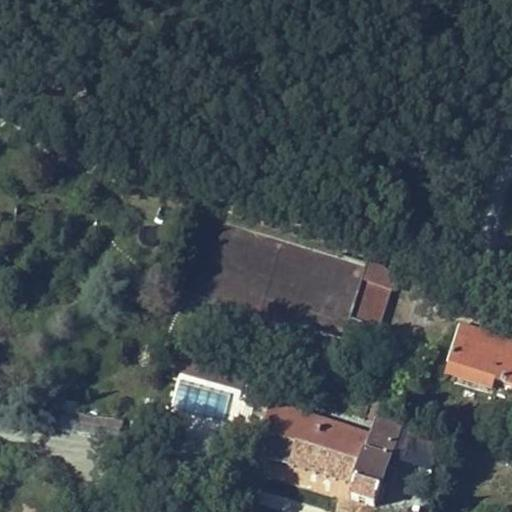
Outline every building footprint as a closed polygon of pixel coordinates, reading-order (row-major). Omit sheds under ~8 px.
[(437,256),(418,248),(410,267),(428,275),(437,256)] [(396,286),(383,274),(367,268),(358,297),(389,307),(396,286)] [(389,307),(358,297),(349,324),(381,334),(387,336),(395,309),(389,307)] [(381,334),(349,324),(344,343),(364,349),(366,343),(377,346),(381,334)] [(511,343),(460,328),(449,367),(496,381),(511,385),(511,343)] [(283,336),(262,332),(259,344),(281,348),(283,336)] [(496,381),(449,367),(446,376),(493,390),(496,381)] [(371,439),(270,406),(261,435),(271,438),(264,459),(355,487),(351,501),(376,508),(395,446),(371,439)] [(122,440),(125,421),(59,412),(56,431),(122,440)] [(401,427),(377,419),(371,439),(395,446),(399,432),(401,427)] [(215,466),(220,442),(179,433),(174,458),(215,466)]
